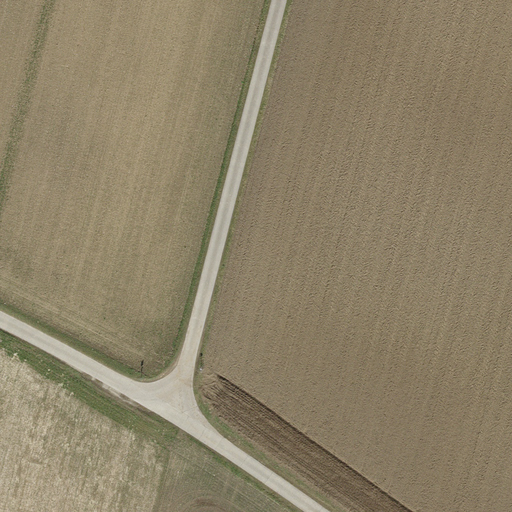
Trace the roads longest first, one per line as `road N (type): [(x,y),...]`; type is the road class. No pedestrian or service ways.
road 1 (track): [(283,0),(174,412)]
road 2 (unclassified): [(0,321),(174,412),(318,511)]
